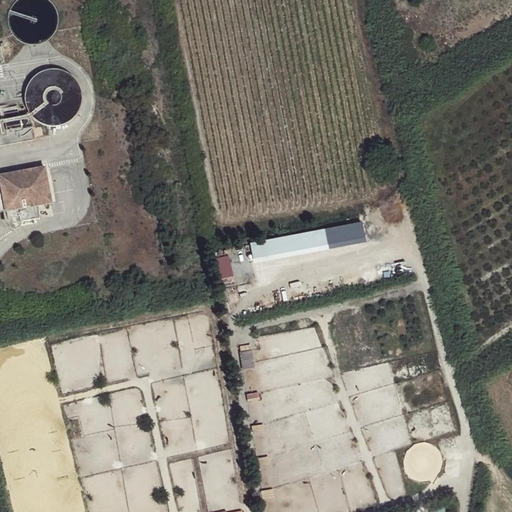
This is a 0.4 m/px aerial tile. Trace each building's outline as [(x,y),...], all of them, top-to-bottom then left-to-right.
[(0,144),(1,148),(35,142),(32,128),(23,130),(20,119),(5,122),(8,133),(0,134),(0,144)] [(23,224),(39,221),(36,208),(53,204),(46,169),(1,178),(11,226),(11,227),(11,228),(12,228),(12,229),(13,229),(13,230),(14,230),(14,231),(15,231),(16,231),(17,231),(18,231),(19,231),(20,231),(20,230),(21,230),(22,229),(23,228),(22,228),(23,228),(23,227),(23,226),(23,225),(23,224)] [(363,223),(251,241),(254,262),(367,243),(363,223)] [(221,279),(234,276),(229,254),(216,257),(221,279)] [(243,368),(254,367),(253,349),(241,350),(243,368)]
